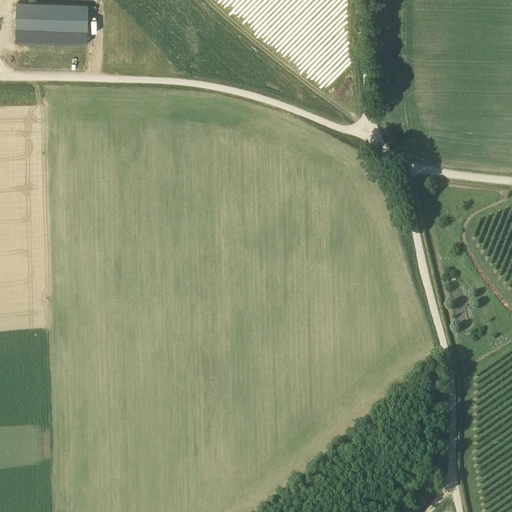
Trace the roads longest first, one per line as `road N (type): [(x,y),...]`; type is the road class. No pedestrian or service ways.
road 1 (track): [(371,143),(209,87),(0,79)]
road 2 (track): [(400,164),(454,397),(453,490)]
road 3 (track): [(400,164),(371,143),(366,0)]
